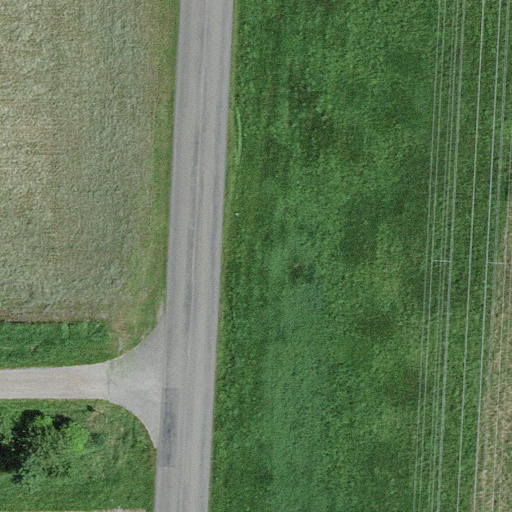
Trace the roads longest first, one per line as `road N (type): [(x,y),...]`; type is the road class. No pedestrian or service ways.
road 1 (tertiary): [(207,0),(177,511)]
road 2 (track): [(0,387),(183,388)]
